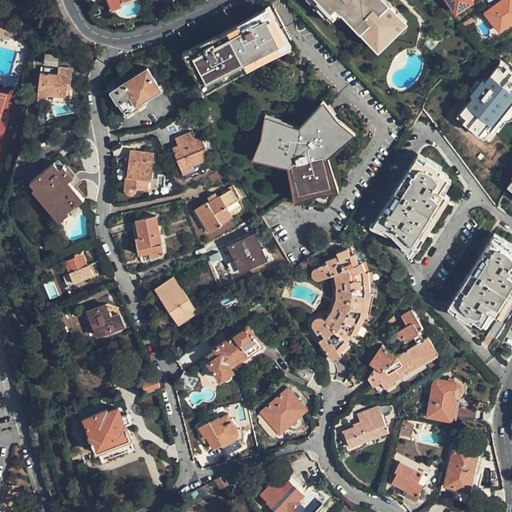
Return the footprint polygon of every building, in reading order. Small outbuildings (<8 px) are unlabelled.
[(136,0),(107,0),(111,9),(136,0)] [(397,34),(404,26),(406,24),(388,6),(386,9),(384,10),(377,4),(375,6),(367,0),(314,0),(317,2),(327,13),(334,5),(356,26),(353,30),(359,36),(366,29),(377,39),(385,31),(383,29),(387,25),(397,34)] [(384,10),(386,9),(388,6),(381,0),(367,0),(375,6),(377,4),(384,10)] [(471,1),(469,0),(445,0),(454,13),(471,1)] [(511,0),(500,0),(484,12),(498,31),(511,19),(511,0)] [(327,13),(317,2),(312,7),(328,23),(336,14),(353,30),(356,26),(334,5),(327,13)] [(207,90),(295,46),(275,6),(187,48),(207,90)] [(0,12),(0,27),(10,30),(14,17),(0,12)] [(366,29),(359,36),(377,54),(397,34),(387,25),(383,29),(385,31),(377,39),(366,29)] [(10,30),(0,27),(0,37),(7,40),(10,30)] [(57,73),(58,66),(40,64),(40,71),(57,73)] [(72,67),(58,66),(57,73),(40,71),(37,93),(46,94),(65,96),(66,84),(70,85),(72,67)] [(146,67),(126,80),(116,86),(110,90),(125,113),(145,101),(144,99),(160,89),(146,67)] [(437,73),(441,77),(447,71),(443,67),(437,73)] [(116,86),(126,80),(122,74),(112,80),(116,86)] [(488,123),(511,94),(489,76),(466,105),(488,123)] [(434,95),(435,96),(444,104),(447,107),(457,96),(444,84),(434,95)] [(46,94),(37,93),(37,100),(46,101),(46,94)] [(435,96),(423,113),(436,131),(445,119),(438,113),(444,104),(435,96)] [(333,156),(358,134),(326,103),(303,125),(270,115),(254,160),(289,168),(299,197),(341,190),(333,156)] [(173,149),(175,155),(178,161),(183,175),(194,170),(193,165),(201,162),(209,158),(201,138),(196,139),(193,133),(176,139),(179,147),(173,149)] [(150,178),(153,154),(131,151),(127,175),(126,175),(124,187),(124,190),(126,192),(127,193),(129,193),(131,193),(133,192),(134,190),(135,188),(146,189),(148,178),(150,178)] [(416,245),(447,196),(443,194),(444,193),(438,188),(446,175),(438,170),(440,167),(425,157),(423,161),(415,155),(370,225),(380,228),(381,226),(392,233),(391,236),(407,251),(412,243),(416,245)] [(68,181),(73,177),(63,165),(59,168),(54,162),(29,181),(35,189),(37,187),(48,201),(46,202),(53,210),(55,209),(60,215),(75,204),(76,205),(83,200),(73,186),(68,181)] [(194,170),(183,175),(185,178),(205,171),(201,162),(193,165),(194,170)] [(77,183),(73,177),(68,181),(73,186),(77,183)] [(229,190),(235,199),(238,197),(232,188),(229,190)] [(236,200),(235,199),(229,190),(207,204),(206,203),(194,210),(208,232),(220,225),(219,223),(230,217),(224,208),(236,200)] [(164,254),(155,217),(131,222),(134,231),(135,239),(139,238),(143,254),(155,252),(156,255),(164,254)] [(228,245),(230,250),(235,260),(239,270),(264,258),(253,234),(228,245)] [(500,314),(511,295),(511,243),(501,236),(498,239),(491,234),(448,302),(455,307),(453,310),(469,321),(471,317),(480,323),(489,309),(495,314),(496,312),(500,314)] [(354,335),(365,316),(367,316),(375,292),(370,292),(370,272),(362,273),(356,252),(350,253),(349,246),(338,249),(339,254),(326,257),(327,261),(320,263),(320,265),(318,266),(317,267),(316,267),(314,269),(313,270),(313,272),(312,273),(314,275),(315,277),(317,277),(319,278),(321,278),(325,277),(337,274),(338,277),(338,281),(338,285),(338,291),(337,296),(336,300),(335,304),(332,309),(330,313),(327,318),(324,316),(323,315),(321,314),(319,314),(317,314),(315,315),(313,317),(313,319),(312,320),(312,322),(313,324),(315,328),(316,328),(319,335),(316,336),(327,359),(339,354),(338,349),(348,341),(346,338),(352,333),(354,335)] [(235,260),(230,250),(226,252),(230,262),(235,260)] [(92,275),(89,267),(87,268),(86,265),(81,251),(74,254),(74,256),(63,260),(64,262),(66,261),(70,271),(67,272),(72,283),(92,275)] [(153,289),(164,304),(168,302),(172,306),(167,309),(177,323),(195,310),(172,276),(153,289)] [(263,294),(258,286),(244,294),(246,298),(250,303),(263,294)] [(109,315),(118,312),(113,300),(104,304),(109,315)] [(122,324),(118,312),(109,315),(104,304),(86,310),(95,335),(122,324)] [(400,373),(405,370),(406,371),(438,351),(427,334),(422,336),(417,329),(422,326),(410,308),(399,315),(405,325),(393,333),(403,340),(411,335),(416,341),(397,353),(380,344),(368,363),(373,366),(367,377),(372,386),(381,381),(385,387),(394,382),(394,380),(401,375),(400,373)] [(228,367),(250,353),(258,348),(259,347),(247,327),(233,336),(229,339),(206,355),(210,362),(207,364),(218,381),(220,380),(221,382),(223,381),(224,382),(225,383),(226,383),(228,382),(229,381),(230,381),(231,379),(231,378),(231,376),(230,376),(231,375),(230,373),(231,373),(228,367)] [(309,380),(313,371),(297,364),(293,373),(309,380)] [(191,387),(195,379),(182,372),(177,380),(191,387)] [(159,388),(156,376),(138,382),(142,394),(159,388)] [(449,418),(454,395),(457,395),(460,393),(461,391),(461,389),(461,387),(459,385),(458,383),(456,383),(438,379),(432,382),(428,399),(433,401),(430,414),(439,416),(449,418)] [(306,411),(297,400),(291,392),(289,389),(262,411),(265,414),(258,419),(259,423),(271,438),(279,432),(306,411)] [(291,392),(297,400),(301,397),(296,391),(293,389),(291,392)] [(387,430),(377,405),(355,414),(359,421),(351,424),(353,427),(342,431),(348,446),(387,430)] [(123,423),(121,416),(118,407),(107,411),(106,409),(84,418),(90,435),(89,435),(95,452),(97,451),(129,439),(130,439),(126,425),(125,423),(123,423)] [(239,435),(232,422),(227,413),(218,417),(218,416),(209,421),(208,420),(197,426),(203,436),(205,435),(212,448),(220,444),(226,455),(242,447),(239,443),(236,436),(239,435)] [(127,414),(121,416),(123,423),(125,423),(126,425),(130,423),(127,414)] [(235,421),(232,422),(239,435),(236,436),(239,443),(241,441),(242,440),(243,437),(243,435),(242,433),(235,421)] [(404,422),(402,433),(412,434),(413,424),(404,422)] [(129,439),(97,451),(100,462),(132,450),(129,439)] [(466,490),(471,471),(477,449),(454,444),(444,484),(466,490)] [(477,449),(471,471),(478,473),(483,451),(477,449)] [(416,484),(422,476),(401,462),(395,471),(397,473),(391,483),(405,492),(403,496),(413,503),(422,488),(416,484)] [(277,484),(284,475),(281,472),(273,480),(277,484)] [(223,473),(213,478),(218,488),(228,482),(223,473)] [(424,473),(422,476),(416,484),(422,488),(430,476),(424,473)] [(302,494),(284,475),(277,484),(273,480),(259,493),(278,511),(284,511),(287,509),(289,511),(299,500),(297,498),(302,494)]
